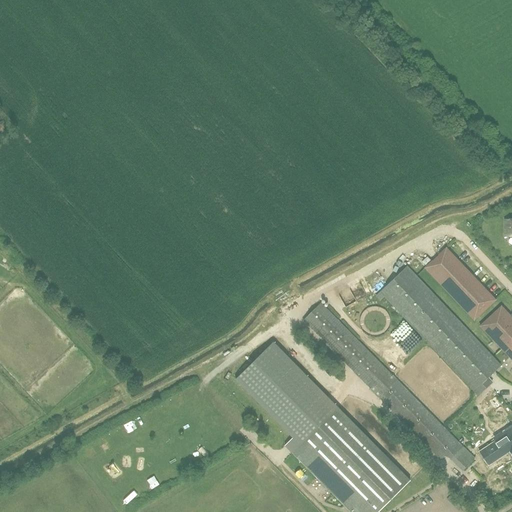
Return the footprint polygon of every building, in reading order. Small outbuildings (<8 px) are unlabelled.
[(452,296),(473,276),(446,248),(425,268),(452,296)] [(488,378),(501,366),(407,267),(389,284),(377,271),(368,280),(380,293),(376,296),(380,300),(384,296),(478,396),(492,382),(488,378)] [(496,301),(473,276),(452,296),(475,321),(496,301)] [(303,320),(374,392),(373,393),(441,461),(447,454),(463,470),(474,459),(388,372),(320,303),(303,320)] [(511,317),(501,306),(480,326),(505,352),(511,346),(511,317)] [(350,511),(378,511),(410,480),(274,342),(236,380),(293,438),(285,446),(350,511)] [(154,424),(160,420),(154,409),(148,412),(154,424)] [(127,423),(130,434),(140,432),(137,420),(127,423)] [(511,429),(501,437),(502,438),(480,452),(489,465),(510,451),(511,453),(511,429)] [(110,449),(117,445),(110,433),(103,437),(110,449)] [(94,461),(102,452),(92,443),(84,452),(94,461)] [(452,490),(442,492),(444,499),(453,497),(452,490)]
